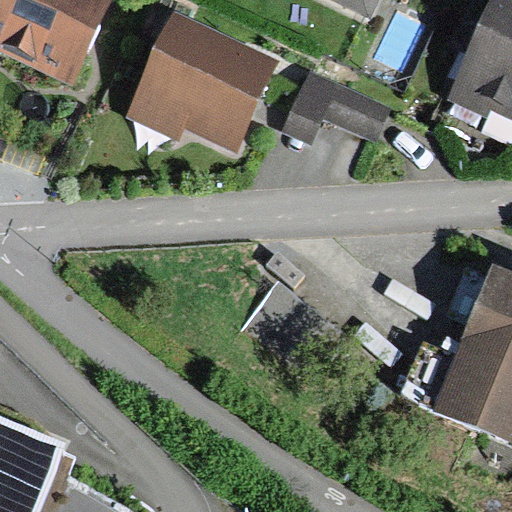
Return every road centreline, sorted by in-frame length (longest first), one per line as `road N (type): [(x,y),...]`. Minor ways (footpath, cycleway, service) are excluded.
road 1 (residential): [(511,195),(42,217),(0,233)]
road 2 (residential): [(0,250),(330,511)]
road 3 (residential): [(179,511),(168,485),(0,316)]
